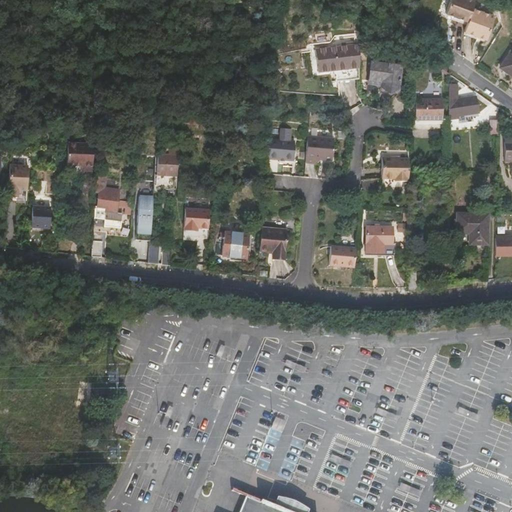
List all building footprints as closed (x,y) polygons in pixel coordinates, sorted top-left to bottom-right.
[(471,22),(475,9),(478,1),(474,0),(453,0),(449,16),(471,22)] [(497,16),(475,9),(471,22),(468,33),(490,40),(497,16)] [(318,67),(338,67),(358,67),(358,44),(319,44),(318,67)] [(511,51),(502,67),(508,71),(509,70),(511,71),(511,51)] [(379,85),(377,99),(387,100),(395,96),(401,65),(370,60),(367,78),(380,80),(379,85)] [(310,92),(338,95),(338,67),(318,67),(311,67),(310,92)] [(449,83),(448,118),(457,117),(457,114),(470,113),(478,112),(476,96),(457,96),(457,83),(449,83)] [(416,101),(416,116),(416,119),(442,120),(442,98),(416,98),(416,101)] [(448,121),(470,120),(470,113),(457,114),(457,117),(448,118),(448,121)] [(197,116),(183,115),(182,124),(196,125),(197,116)] [(490,120),(490,133),(499,133),(499,120),(490,120)] [(268,147),(267,158),(293,160),(295,139),(290,139),(290,128),(280,128),(280,138),(268,138),(268,147)] [(271,137),(279,137),(279,128),(271,128),(271,137)] [(177,166),(179,134),(170,134),(169,149),(173,149),(173,155),(157,154),(156,171),(165,171),(165,165),(177,166)] [(332,160),(334,139),(307,137),(305,162),(315,163),(321,159),(332,160)] [(95,146),(68,145),(66,166),(84,168),(84,170),(93,171),(95,146)] [(394,152),(383,151),(383,173),(396,173),(396,176),(407,176),(407,173),(409,173),(409,171),(409,154),(394,154),(394,152)] [(236,155),(236,163),(248,164),(249,156),(236,155)] [(29,165),(10,164),(8,196),(17,197),(18,192),(18,189),(23,190),(27,190),(29,165)] [(98,193),(97,206),(106,207),(105,218),(122,220),(123,212),(117,211),(118,193),(119,188),(106,187),(106,177),(100,176),(98,193)] [(38,191),(38,188),(34,187),(33,196),(43,196),(43,191),(38,191)] [(153,196),(139,195),(136,239),(150,240),(153,196)] [(49,228),(50,208),(33,207),(30,249),(43,251),(44,227),(49,228)] [(208,215),(185,213),(184,233),(207,234),(208,215)] [(457,213),(457,243),(489,243),(489,214),(457,213)] [(366,229),(366,246),(392,246),(392,228),(366,229)] [(285,259),(287,231),(261,229),(260,252),(273,253),(273,258),(285,259)] [(511,238),(497,239),(497,253),(497,259),(511,259),(511,238)] [(247,241),(214,239),(212,263),(245,265),(247,241)] [(94,240),(92,257),(102,257),(103,241),(94,240)] [(332,249),(331,268),(355,269),(357,250),(332,249)] [(159,252),(149,251),(148,265),(158,266),(159,252)] [(171,268),(172,253),(163,252),(162,267),(171,268)] [(409,271),(409,288),(419,287),(420,271),(409,271)] [(91,413),(94,385),(81,384),(79,403),(76,403),(75,412),(91,413)] [(267,453),(274,455),(286,420),(275,416),(257,464),(262,466),(267,453)] [(279,511),(245,498),(240,511),(279,511)] [(298,511),(300,509),(293,506),(285,503),(281,511),(298,511)]
